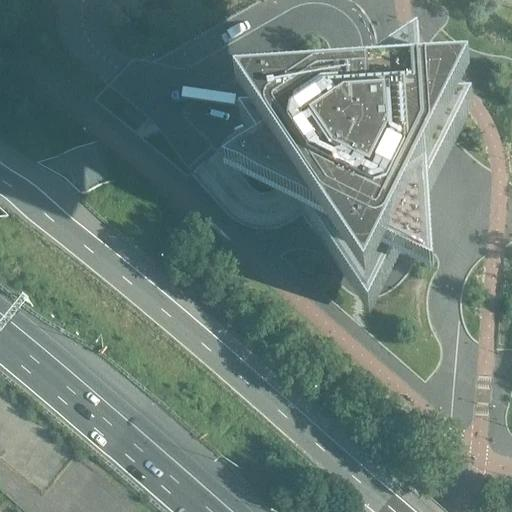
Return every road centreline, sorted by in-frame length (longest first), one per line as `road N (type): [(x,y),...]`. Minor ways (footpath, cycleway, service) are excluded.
road 1 (motorway): [(391,511),(0,181)]
road 2 (motorway): [(209,511),(0,333)]
